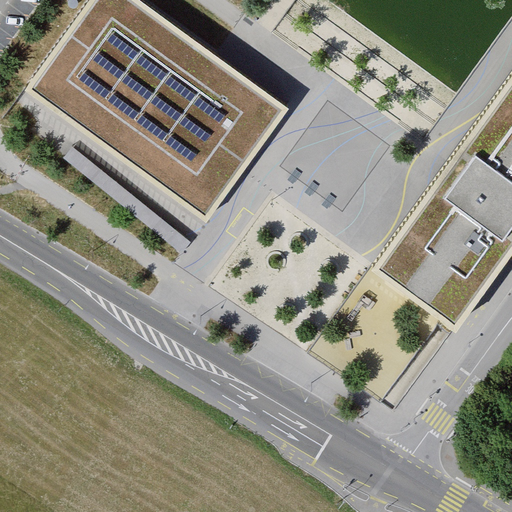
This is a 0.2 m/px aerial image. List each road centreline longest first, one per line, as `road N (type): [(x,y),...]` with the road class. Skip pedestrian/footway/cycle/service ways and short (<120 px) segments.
road 1 (secondary): [(394,478),(0,235)]
road 2 (residential): [(394,478),(511,316)]
